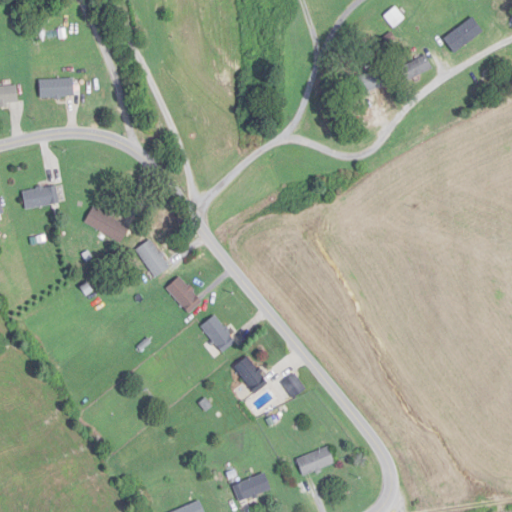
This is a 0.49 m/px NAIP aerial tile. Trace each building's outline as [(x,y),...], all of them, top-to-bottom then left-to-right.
[(407,18),(397,6),(385,16),(395,28),(407,18)] [(456,52),(484,32),(474,18),(446,37),(456,52)] [(401,68),(408,81),(433,68),(426,55),(401,68)] [(41,79),(41,97),(76,97),(76,79),(41,79)] [(0,104),(19,105),(19,87),(0,86),(0,104)] [(60,205),(59,187),(24,190),(26,209),(60,205)] [(86,223),(123,243),(131,227),(95,207),(86,223)] [(138,250),(156,278),(171,268),(153,240),(138,250)] [(168,289),(187,310),(200,298),(181,276),(168,289)] [(206,345),(216,359),(238,343),(218,315),(202,326),(213,341),(206,345)] [(267,378),(249,357),(235,368),(253,389),(267,378)] [(336,465),(331,448),(298,458),(304,476),(336,465)] [(272,491),(267,474),(234,485),(240,502),(272,491)] [(205,511),(201,501),(175,511),(205,511)]
